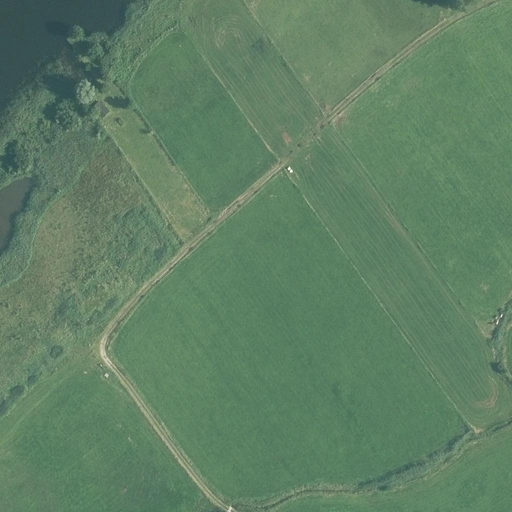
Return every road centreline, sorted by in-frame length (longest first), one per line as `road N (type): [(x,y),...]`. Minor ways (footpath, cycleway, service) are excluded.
road 1 (track): [(99,350),(149,283),(386,66),(492,0)]
road 2 (track): [(230,511),(99,350)]
